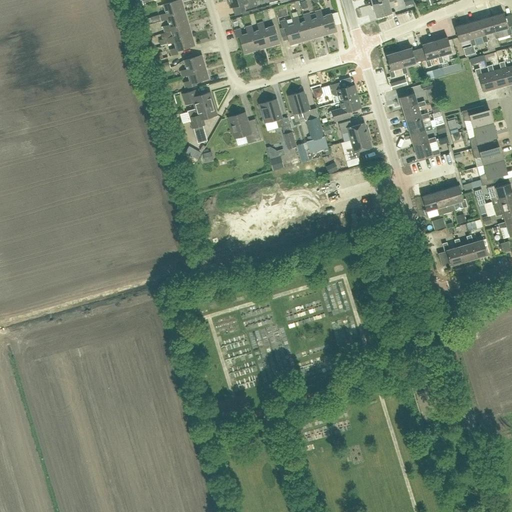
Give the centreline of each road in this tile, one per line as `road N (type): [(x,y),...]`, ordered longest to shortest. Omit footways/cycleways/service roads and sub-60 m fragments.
road 1 (unclassified): [(432,290),(362,53)]
road 2 (unclassified): [(496,511),(432,290)]
road 3 (residential): [(237,83),(249,87),(362,53)]
road 4 (residential): [(360,47),(473,1)]
